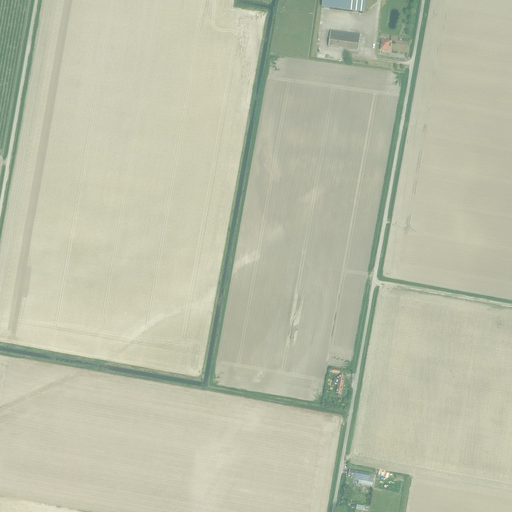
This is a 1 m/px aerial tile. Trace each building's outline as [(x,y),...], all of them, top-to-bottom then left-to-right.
[(322,0),(322,8),(362,13),(363,0),(322,0)] [(358,51),(360,35),(331,31),(328,47),(358,51)] [(390,51),(391,42),(382,41),(381,50),(390,51)] [(334,379),(333,383),(334,384),(338,385),(336,394),(338,394),(342,395),(345,377),(339,376),(339,377),(337,377),(337,379),(335,378),(334,379)] [(350,470),(349,476),(353,477),(353,479),(355,479),(356,480),(358,480),(357,484),(361,485),(362,484),(372,485),(374,475),(370,474),(360,472),(350,470)]
